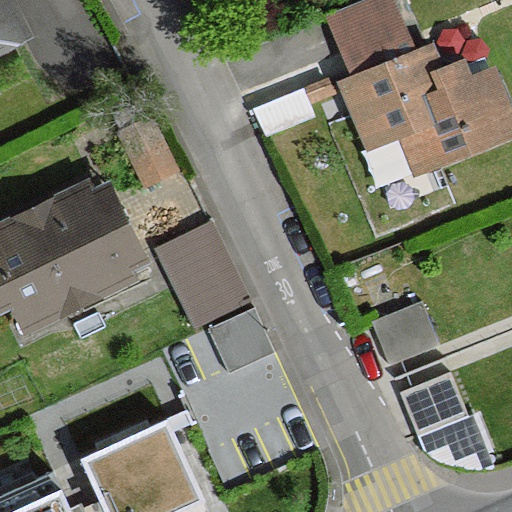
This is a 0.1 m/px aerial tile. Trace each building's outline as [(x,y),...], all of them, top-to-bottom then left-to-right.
[(0,0),(0,46),(25,34),(8,0),(0,0)] [(355,81),(419,55),(395,0),(367,0),(327,16),(355,81)] [(373,144),(413,127),(427,166),(511,132),(511,114),(497,73),(478,81),(470,64),(442,74),(432,49),(419,55),(355,81),(348,83),(373,144)] [(177,171),(152,119),(123,134),(149,184),(177,171)] [(133,279),(90,188),(0,231),(0,261),(31,327),(133,279)] [(201,320),(259,296),(225,214),(167,238),(201,320)] [(221,316),(238,360),(283,343),(265,298),(221,316)] [(392,366),(440,346),(422,304),(375,324),(392,366)] [(469,415),(452,374),(404,394),(421,436),(469,415)] [(135,511),(114,466),(15,510),(15,511),(135,511)]
